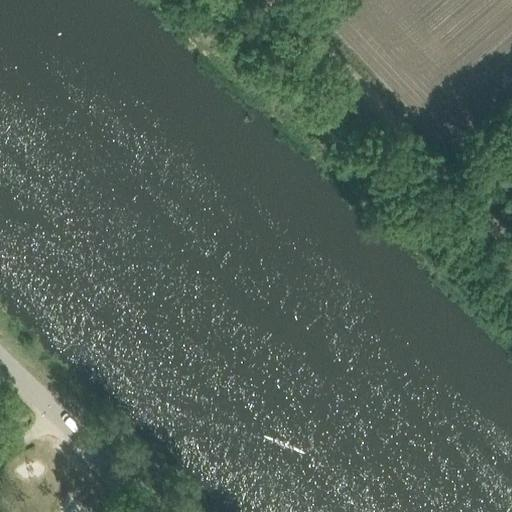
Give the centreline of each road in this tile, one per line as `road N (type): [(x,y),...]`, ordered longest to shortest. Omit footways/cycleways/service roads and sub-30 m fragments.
road 1 (track): [(272,0),(511,229)]
road 2 (unclassified): [(155,511),(0,362)]
